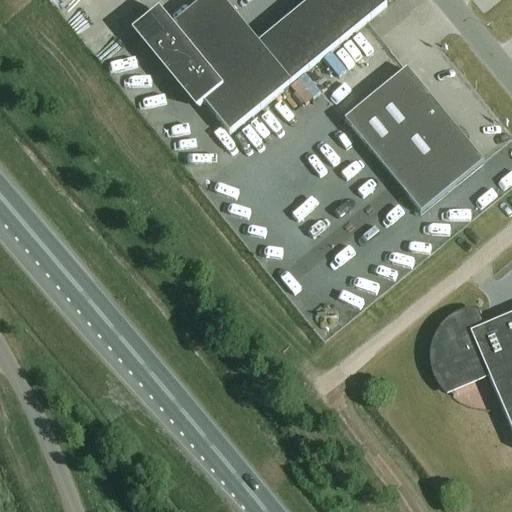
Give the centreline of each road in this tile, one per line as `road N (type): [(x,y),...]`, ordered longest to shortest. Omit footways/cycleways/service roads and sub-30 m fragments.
road 1 (trunk): [(265,511),(0,197)]
road 2 (unclassified): [(412,511),(323,389),(511,233)]
road 3 (unclassified): [(0,351),(76,511)]
